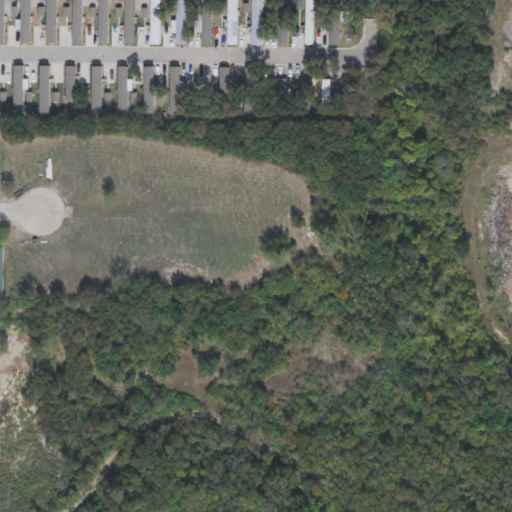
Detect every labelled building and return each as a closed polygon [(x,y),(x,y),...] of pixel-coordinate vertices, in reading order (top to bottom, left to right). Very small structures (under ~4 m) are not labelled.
[(225,0),(207,42),(216,46),(234,3),(225,0)] [(257,3),(248,0),(232,41),(241,44),(257,3)] [(313,0),(312,44),(303,43),(304,0),(313,0)] [(329,12),(339,12),(338,43),(328,43),(329,12)] [(55,44),(64,48),(78,17),(68,13),(55,44)] [(31,18),(22,15),(11,45),(20,48),(31,18)] [(296,44),(307,46),(311,25),(300,23),(296,44)] [(127,78),(132,78),(132,89),(127,89),(127,113),(115,113),(116,63),(127,63),(127,78)] [(12,64),(22,64),(22,113),(12,113),(12,64)] [(64,64),(75,64),(75,100),(64,100),(64,64)] [(39,65),(49,65),(48,112),(38,112),(39,65)] [(90,65),(101,65),(101,112),(90,111),(90,65)] [(218,65),(228,65),(227,113),(218,113),(218,65)] [(159,102),(124,72),(118,79),(154,109),(159,102)] [(341,77),(351,77),(350,111),(341,111),(341,77)] [(321,78),(329,78),(329,111),(320,111),(321,78)]
